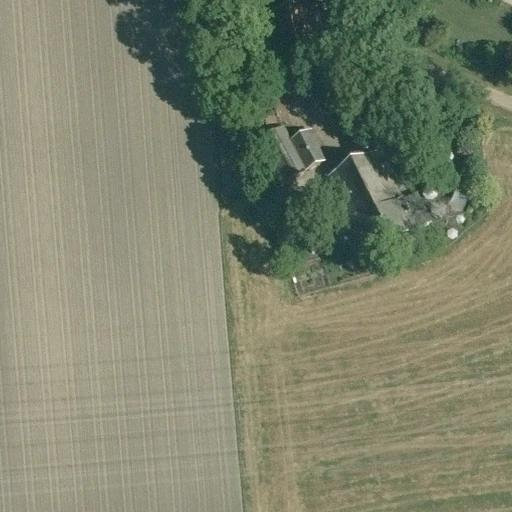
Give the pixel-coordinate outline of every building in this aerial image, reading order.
[(389,0),(356,0),(360,11),(390,1),(389,0)] [(266,14),(276,68),(266,68),(270,94),(305,90),(300,65),(328,60),(318,7),(266,14)] [(313,131),(292,141),(284,128),(259,140),(281,186),(329,162),(313,131)] [(326,181),(366,259),(419,231),(379,153),(326,181)] [(272,192),(264,197),(270,208),(278,203),(272,192)]
